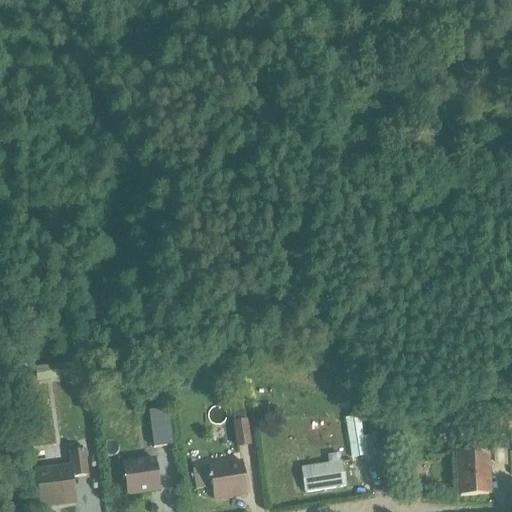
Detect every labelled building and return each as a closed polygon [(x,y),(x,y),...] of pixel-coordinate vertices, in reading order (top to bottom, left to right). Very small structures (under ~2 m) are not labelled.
[(70,363),(34,368),(36,383),(72,378),(70,363)] [(161,400),(146,402),(153,449),(173,446),(168,410),(162,411),(161,400)] [(242,401),(231,403),(234,423),(232,423),(236,448),(251,446),(247,421),(245,421),(242,401)] [(511,429),(511,416),(490,417),(491,439),(511,437),(511,429)] [(351,459),(366,457),(360,418),(345,421),(351,459)] [(375,435),(364,437),(366,456),(377,455),(375,435)] [(72,479),(88,477),(85,451),(68,453),(70,466),(34,471),(39,508),(75,503),(72,479)] [(488,497),(485,451),(457,453),(460,498),(488,497)] [(339,455),(327,456),(328,464),(301,469),(305,494),(345,487),(341,462),(339,455)] [(160,492),(155,459),(124,463),(128,496),(160,492)] [(211,488),(213,500),(247,495),(241,461),(208,467),(208,468),(193,471),(196,491),(211,488)]
